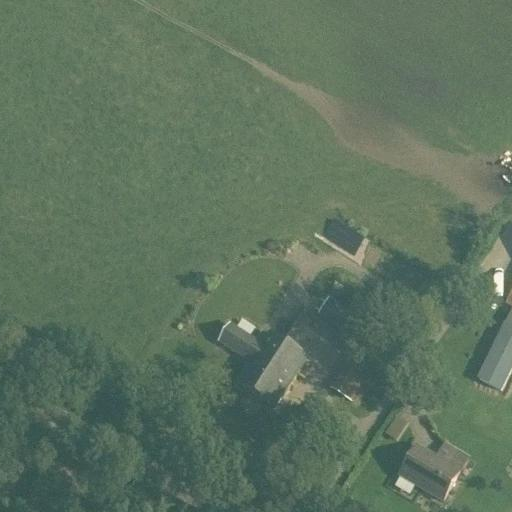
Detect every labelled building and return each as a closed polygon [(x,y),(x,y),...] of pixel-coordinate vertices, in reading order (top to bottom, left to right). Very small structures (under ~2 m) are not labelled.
[(361,345),(374,325),(341,303),(339,306),(329,300),(318,317),(361,345)] [(220,345),(251,366),(262,347),(232,327),(220,345)] [(262,347),(251,366),(238,386),(276,411),(308,361),(270,335),(262,347)] [(352,405),(379,362),(357,348),(330,390),(352,405)] [(461,475),(418,449),(400,480),(443,505),(461,475)]
